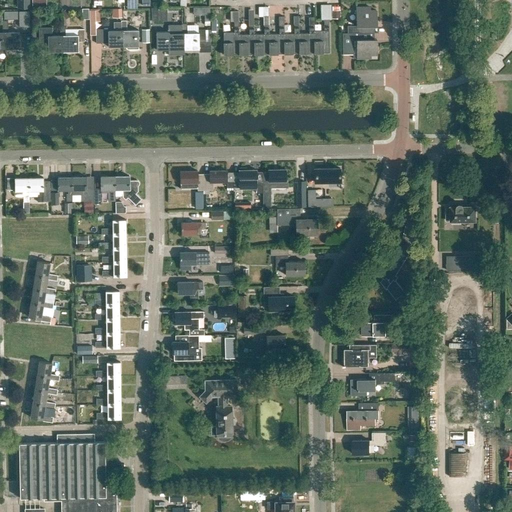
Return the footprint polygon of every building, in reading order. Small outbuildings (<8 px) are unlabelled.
[(16,0),(17,9),(30,8),(29,0),(16,0)] [(31,0),(32,9),(46,8),(46,0),(31,0)] [(374,26),(376,26),(376,11),(370,11),(370,7),(356,7),(356,26),(347,26),(347,33),(359,33),(374,33),(374,26)] [(94,22),(99,22),(99,9),(82,9),(82,19),(88,19),(88,35),(94,35),(94,22)] [(254,54),(254,34),(254,25),(253,16),(248,17),(249,35),(239,35),(239,55),(254,54)] [(269,54),(269,34),(269,16),(263,16),(263,34),(254,34),(254,54),(269,54)] [(284,54),(284,34),(283,16),(278,16),(279,34),(269,34),(269,54),(284,54)] [(299,54),(299,34),(299,16),(293,16),(294,34),(284,34),(284,54),(299,54)] [(314,53),(314,31),(314,17),(308,17),(309,33),(299,34),(299,54),(314,53)] [(324,31),(314,31),(314,53),(329,53),(329,20),(323,20),(324,31)] [(8,21),(4,21),(2,21),(3,32),(4,32),(5,49),(20,48),(20,32),(8,32),(8,21)] [(123,30),(123,47),(129,47),(129,51),(139,51),(138,30),(127,30),(126,21),(121,21),(121,30),(123,30)] [(233,21),(233,32),(223,33),(223,55),(239,55),(239,35),(239,21),(233,21)] [(187,23),(182,23),(182,25),(182,33),(184,33),(184,49),(199,49),(199,42),(205,41),(205,29),(198,30),(198,32),(187,33),(187,23)] [(459,23),(458,35),(467,36),(467,24),(459,23)] [(184,33),(182,33),(182,25),(168,25),(168,32),(156,32),(156,46),(156,50),(184,49),(184,33)] [(77,29),(77,35),(66,36),(66,26),(61,26),(61,36),(63,36),(63,52),(78,52),(78,42),(84,41),(84,29),(77,29)] [(108,31),(108,29),(96,30),(96,44),(108,44),(108,48),(123,47),(123,30),(121,30),(108,31)] [(52,31),(41,31),(41,49),(48,49),(48,52),(63,52),(63,36),(61,36),(52,36),(52,31)] [(359,33),(359,40),(356,40),(357,59),(370,59),(370,55),(377,55),(376,40),(374,40),(374,33),(359,33)] [(339,168),(314,169),(315,182),(339,182),(339,168)] [(262,183),(262,173),(256,173),(256,170),(246,170),(246,169),(239,169),(239,170),(238,170),(238,182),(254,182),(254,193),(262,193),(262,183)] [(203,174),(204,191),(213,190),(213,182),(226,182),(226,170),(209,171),(209,174),(203,174)] [(269,193),(269,188),(288,188),(288,181),(286,179),(286,170),(268,170),(268,173),(262,173),(262,183),(262,193),(269,193)] [(204,191),(203,174),(197,174),(197,171),(179,171),(180,188),(198,188),(198,191),(204,191)] [(115,186),(115,190),(123,190),(123,197),(126,200),(128,198),(136,205),(141,200),(136,194),(138,192),(138,186),(140,185),(140,183),(138,181),(130,181),(130,176),(115,177),(115,186)] [(72,177),(58,177),(58,191),(67,191),(67,202),(72,202),(72,191),(72,177)] [(94,195),(94,188),(87,188),(87,177),(72,177),(72,191),(81,191),(81,201),(94,201),(94,204),(94,195)] [(115,177),(101,177),(101,188),(94,188),(94,195),(94,204),(101,204),(101,190),(110,190),(110,201),(115,201),(116,201),(115,190),(115,186),(115,177)] [(30,203),(30,192),(29,178),(15,179),(15,192),(24,192),(24,203),(30,203)] [(29,178),(30,192),(38,192),(38,202),(44,202),(51,202),(51,182),(44,182),(44,178),(29,178)] [(306,206),(306,200),(305,190),(297,190),(297,207),(306,206)] [(115,201),(115,213),(126,213),(125,207),(121,201),(116,201),(115,201)] [(451,207),(451,209),(446,209),(446,221),(453,221),(453,223),(460,223),(460,221),(475,220),(475,207),(474,207),(474,205),(467,205),(467,207),(463,207),(463,205),(461,204),(459,204),(458,205),(457,207),(451,207)] [(297,235),(317,234),(316,219),(300,220),(300,209),(277,209),(277,217),(269,217),(269,232),(277,232),(277,225),(296,225),(296,248),(297,248),(297,235)] [(211,220),(223,220),(223,211),(211,211),(211,220)] [(112,229),(101,229),(102,235),(112,235),(113,235),(126,235),(126,220),(112,220),(112,229)] [(201,230),(203,230),(203,223),(181,223),(181,235),(201,235),(201,230)] [(112,243),(102,243),(102,249),(112,249),(113,249),(126,249),(126,235),(113,235),(112,235),(112,243)] [(396,274),(408,254),(415,244),(403,236),(396,247),(380,273),(379,272),(378,274),(383,278),(381,282),(386,289),(388,288),(395,298),(404,292),(395,280),(398,276),(396,274)] [(113,249),(112,249),(112,257),(102,257),(102,263),(112,263),(113,263),(126,263),(126,249),(113,249)] [(179,253),(180,265),(180,269),(190,269),(190,264),(209,264),(209,252),(179,253)] [(288,255),(276,256),(276,267),(285,266),(285,275),(304,275),(304,261),(288,262),(288,255)] [(482,256),(446,256),(446,270),(483,270),(482,256)] [(35,275),(47,278),(47,279),(56,281),(57,275),(48,273),(50,263),(37,261),(35,275)] [(112,271),(102,271),(102,277),(112,277),(113,277),(126,277),(126,263),(113,263),(112,263),(112,271)] [(87,265),(76,265),(76,278),(87,278),(87,265)] [(46,288),(47,279),(47,278),(35,275),(33,289),(45,291),(45,293),(54,294),(55,289),(46,288)] [(235,276),(219,276),(219,287),(235,287),(235,276)] [(177,295),(190,294),(190,298),(198,298),(198,290),(203,289),(202,283),(177,283),(177,295)] [(267,302),(267,312),(277,312),(276,310),(294,310),(294,296),(280,296),(279,287),(263,287),(263,302),(267,302)] [(30,303),(43,305),(43,307),(52,309),(53,303),(44,301),(45,293),(45,291),(33,289),(30,303)] [(105,292),(105,300),(94,301),(94,306),(105,306),(105,307),(119,307),(119,291),(105,292)] [(248,316),(247,296),(237,296),(238,317),(248,316)] [(41,319),(40,321),(50,322),(51,317),(41,315),(43,307),(43,305),(30,303),(28,317),(41,319)] [(217,306),(218,317),(236,317),(236,305),(217,306)] [(105,307),(105,315),(94,315),(94,320),(105,320),(105,321),(119,321),(119,307),(105,307)] [(174,313),(174,324),(184,324),(184,329),(199,329),(199,319),(203,319),(203,312),(197,312),(174,313)] [(361,322),(361,336),(393,336),(393,315),(374,315),(374,322),(361,322)] [(105,321),(105,329),(95,329),(95,334),(105,334),(105,335),(119,335),(119,321),(105,321)] [(243,326),(243,335),(256,335),(256,326),(243,326)] [(105,343),(95,343),(95,348),(105,348),(120,348),(119,335),(105,335),(105,343)] [(187,336),(187,342),(172,342),(173,354),(174,354),(174,361),(199,361),(199,360),(195,360),(195,349),(199,349),(198,336),(187,336)] [(260,341),(260,353),(285,352),(285,349),(284,336),(266,336),(267,341),(260,341)] [(234,338),(224,338),(225,359),(235,358),(234,338)] [(343,357),(343,367),(346,367),(346,366),(351,366),(351,365),(360,365),(360,367),(368,366),(368,357),(377,357),(377,345),(350,345),(350,349),(344,349),(344,357),(343,357)] [(407,345),(392,345),(392,352),(396,352),(396,355),(403,355),(403,352),(407,352),(407,345)] [(39,361),(37,376),(48,378),(48,379),(58,381),(59,375),(49,374),(51,363),(39,361)] [(106,362),(106,371),(95,371),(95,377),(106,377),(106,378),(120,378),(120,362),(106,362)] [(369,380),(350,380),(351,396),(367,396),(366,391),(376,391),(375,385),(384,384),(384,381),(395,381),(395,373),(369,373),(369,380)] [(34,389),(46,392),(46,393),(56,395),(56,390),(47,388),(48,379),(48,378),(37,376),(34,389)] [(166,389),(186,388),(186,376),(165,376),(166,389)] [(106,386),(96,386),(96,391),(106,391),(106,392),(120,392),(120,384),(120,378),(106,378),(106,386)] [(218,406),(216,406),(216,425),(211,426),(211,435),(217,435),(217,437),(219,436),(219,439),(222,440),(225,441),(227,440),(230,438),(230,436),(232,434),(231,406),(226,406),(226,396),(236,396),(236,380),(205,381),(205,391),(199,396),(206,402),(209,399),(218,398),(218,406)] [(32,404),(44,405),(44,407),(53,409),(54,403),(45,402),(46,393),(46,392),(34,389),(32,404)] [(106,392),(106,400),(96,400),(96,406),(106,406),(120,406),(120,392),(106,392)] [(375,418),(379,418),(379,403),(358,403),(358,411),(347,411),(347,430),(361,430),(361,426),(376,425),(375,418)] [(30,417),(42,419),(42,421),(51,423),(52,418),(42,416),(44,407),(44,405),(32,404),(30,417)] [(106,414),(96,414),(96,419),(106,419),(106,420),(115,420),(120,420),(120,406),(106,406),(106,414)] [(369,454),(369,446),(385,445),(385,433),(371,433),(371,441),(352,441),(352,454),(369,454)] [(56,444),(20,444),(21,495),(44,494),(44,498),(61,498),(61,511),(116,511),(116,487),(104,487),(103,443),(94,443),(94,434),(56,435),(56,444)] [(168,502),(182,502),(182,492),(168,492),(168,502)] [(274,501),(266,501),(266,509),(275,509),(274,511),(294,511),(295,509),(293,509),(293,497),(282,497),(282,501),(275,502),(274,502),(274,501)]
